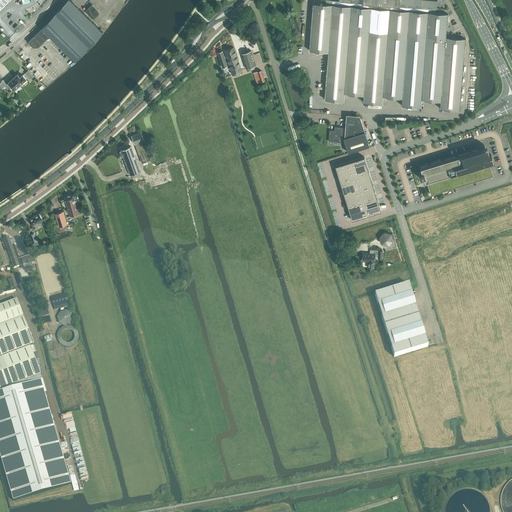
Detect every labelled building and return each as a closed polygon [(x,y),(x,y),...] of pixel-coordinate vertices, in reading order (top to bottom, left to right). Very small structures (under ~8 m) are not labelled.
[(0,0),(0,9),(9,0),(0,0)] [(42,29),(49,36),(74,60),(102,32),(69,0),(68,0),(42,28),(42,29)] [(382,103),(383,96),(402,98),(401,105),(421,106),(421,99),(440,101),(440,108),(459,110),(465,38),(446,37),(448,13),(434,12),(435,8),(437,9),(437,0),(433,0),(338,0),(339,0),(333,0),(326,0),(326,4),(313,3),(309,50),(328,52),(325,99),(344,100),(344,93),(364,95),(363,102),(382,103)] [(85,11),(93,19),(99,13),(97,11),(98,10),(92,4),(85,11)] [(38,47),(49,36),(42,29),(28,42),(33,47),(38,47)] [(222,50),(217,52),(222,67),(227,65),(227,64),(229,64),(232,74),(234,73),(235,76),(240,74),(239,71),(242,71),(234,47),(224,50),(226,54),(224,55),(222,50)] [(251,50),(241,53),(246,68),(256,65),(251,50)] [(33,76),(28,70),(25,73),(30,79),(33,76)] [(18,74),(13,77),(20,85),(23,82),(22,81),(26,78),(23,75),(21,76),(20,74),(19,75),(18,74)] [(5,86),(8,90),(12,87),(14,89),(16,87),(17,88),(20,85),(13,77),(8,82),(8,83),(6,84),(7,84),(5,86)] [(346,137),(363,132),(358,117),(348,116),(346,137)] [(335,127),(334,130),(330,130),(329,141),(334,141),(340,141),(341,138),(342,127),(335,127)] [(346,137),(343,138),(348,152),(369,145),(365,131),(363,132),(346,137)] [(132,135),(142,162),(145,161),(151,159),(141,132),(133,135),(132,135)] [(121,150),(122,151),(120,152),(121,157),(124,156),(130,175),(140,172),(131,146),(121,150)] [(420,177),(423,176),(425,181),(426,181),(431,194),(497,174),(495,166),(490,167),(489,161),(493,160),(491,154),(487,156),(486,153),(489,152),(487,146),(420,167),(422,172),(418,173),(420,177)] [(366,163),(364,156),(350,161),(352,168),(366,163)] [(350,161),(335,165),(337,172),(352,168),(350,161)] [(368,170),(366,163),(352,168),(354,174),(368,170)] [(352,168),(337,172),(339,179),(354,174),(352,168)] [(371,177),(368,170),(354,174),(356,181),(371,177)] [(354,174),(339,179),(341,186),(356,181),(354,174)] [(373,184),(371,177),(356,181),(358,188),(373,184)] [(356,181),(341,186),(343,193),(358,188),(356,181)] [(375,190),(373,184),(358,188),(360,195),(375,190)] [(358,188),(343,193),(346,199),(360,195),(358,188)] [(377,197),(375,190),(360,195),(362,202),(377,197)] [(64,196),(65,202),(66,202),(70,216),(79,213),(75,199),(73,193),(64,196)] [(360,195),(346,199),(348,206),(362,202),(360,195)] [(379,204),(377,197),(362,202),(364,208),(379,204)] [(362,202),(348,206),(350,213),(364,208),(362,202)] [(381,211),(379,204),(364,208),(367,215),(381,211)] [(364,208),(350,213),(352,220),(367,215),(364,208)] [(63,211),(55,213),(59,226),(67,224),(63,211)] [(29,220),(33,227),(43,220),(39,214),(29,220)] [(19,260),(14,245),(15,244),(15,243),(14,240),(10,241),(8,237),(3,239),(14,268),(19,266),(27,263),(28,264),(34,262),(31,257),(27,258),(26,257),(19,260)] [(0,268),(8,266),(0,244),(0,268)] [(383,250),(370,249),(370,253),(363,253),(362,261),(368,261),(368,267),(374,267),(375,256),(378,257),(378,258),(382,258),(383,250)] [(410,290),(409,285),(375,296),(394,357),(428,347),(410,290)] [(51,298),(55,310),(69,306),(66,294),(51,298)] [(0,455),(13,501),(71,484),(68,474),(54,426),(45,394),(46,394),(41,374),(30,347),(34,345),(23,317),(17,300),(0,305),(0,455)] [(39,308),(42,318),(49,316),(47,306),(39,308)] [(57,318),(59,324),(64,327),(67,326),(70,326),(71,325),(73,320),(72,314),(66,311),(60,313),(57,318)] [(77,332),(76,330),(75,329),(73,328),(71,327),(69,327),(67,326),(64,327),(62,328),(60,330),(59,331),(58,332),(62,334),(62,333),(63,333),(64,332),(64,331),(65,331),(66,331),(67,331),(69,331),(70,331),(71,331),(72,332),(73,333),(74,334),(74,335),(74,336),(75,338),(74,339),(78,339),(79,338),(78,335),(78,334),(77,332)] [(61,335),(62,334),(58,332),(58,334),(57,336),(57,337),(57,339),(57,340),(58,341),(59,343),(60,345),(61,346),(63,347),(65,348),(67,348),(69,348),(71,348),(73,347),(74,346),(76,345),(77,343),(78,341),(78,339),(74,339),(74,340),(73,341),(73,342),(72,343),(71,344),(69,344),(68,344),(67,344),(66,344),(65,343),(64,343),(63,342),(62,341),(61,340),(61,339),(61,338),(61,336),(61,335)] [(428,347),(394,357),(416,430),(456,418),(450,397),(444,399),(428,347)]
